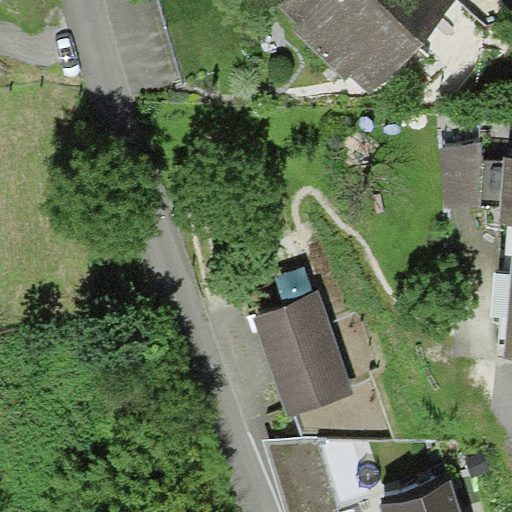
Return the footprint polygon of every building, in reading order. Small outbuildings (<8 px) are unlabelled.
[(283,0),(275,9),(366,98),(456,6),(449,0),(283,0)] [(511,147),(489,147),(485,214),(502,214),(495,349),(511,349),(511,147)] [(246,312),(278,411),(350,388),(318,289),(246,312)] [(63,436),(38,437),(42,463),(67,461),(63,436)] [(388,511),(463,511),(454,479),(385,500),(388,511)]
